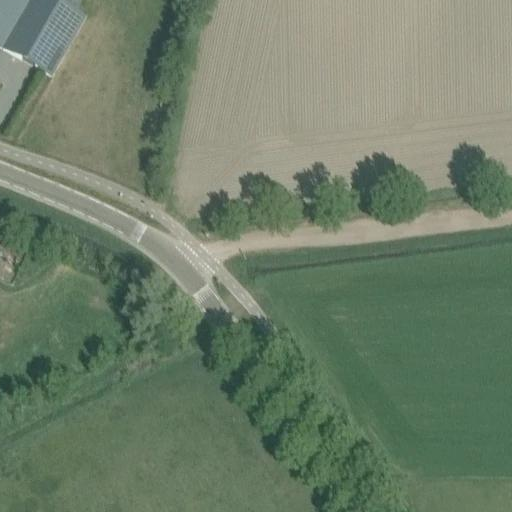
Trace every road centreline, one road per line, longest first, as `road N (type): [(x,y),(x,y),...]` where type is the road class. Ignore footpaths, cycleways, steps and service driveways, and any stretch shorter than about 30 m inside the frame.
road 1 (tertiary): [(350,511),(175,262),(113,217),(0,170)]
road 2 (track): [(175,262),(200,250),(511,214)]
